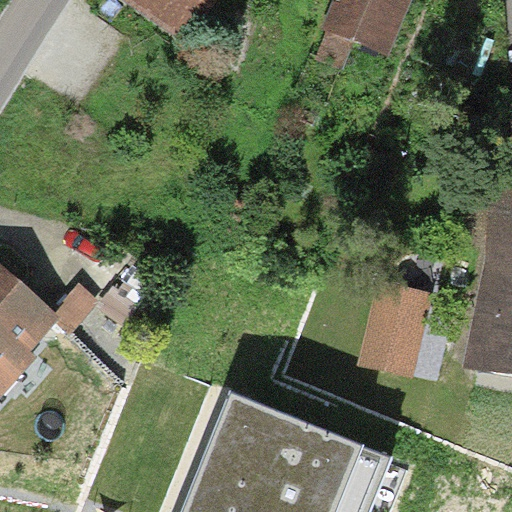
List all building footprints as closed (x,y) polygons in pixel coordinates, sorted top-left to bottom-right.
[(223,0),(123,0),(194,45),(223,0)] [(412,0),(334,0),(323,30),(389,57),(412,0)] [(511,179),(503,178),(466,373),(511,381),(511,179)] [(53,313),(0,265),(0,399),(38,358),(33,353),(59,324),(50,317),(53,313)] [(436,293),(379,279),(358,362),(415,376),(436,293)] [(98,301),(80,285),(53,313),(50,317),(59,324),(70,333),(98,301)] [(368,511),(390,459),(230,396),(183,511),(368,511)]
